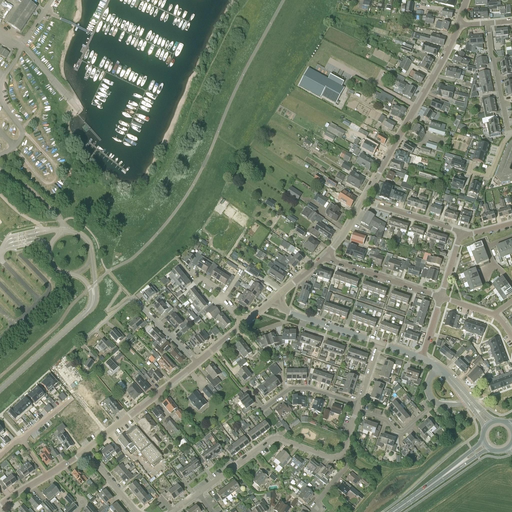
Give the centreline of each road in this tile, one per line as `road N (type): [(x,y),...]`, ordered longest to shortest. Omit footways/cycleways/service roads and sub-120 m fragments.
road 1 (residential): [(362,201),(458,25)]
road 2 (residential): [(197,493),(276,437),(339,454)]
road 3 (residential): [(83,450),(197,363)]
road 4 (residential): [(358,405),(303,387),(260,410),(242,390)]
road 5 (unclassified): [(0,389),(92,304)]
road 6 (residential): [(441,297),(325,257)]
